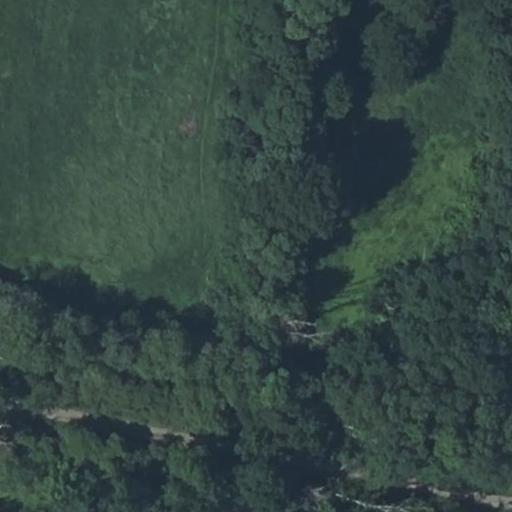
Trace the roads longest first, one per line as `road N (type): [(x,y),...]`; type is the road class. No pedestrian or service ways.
road 1 (track): [(379,478),(0,404)]
road 2 (residential): [(511,500),(379,478)]
